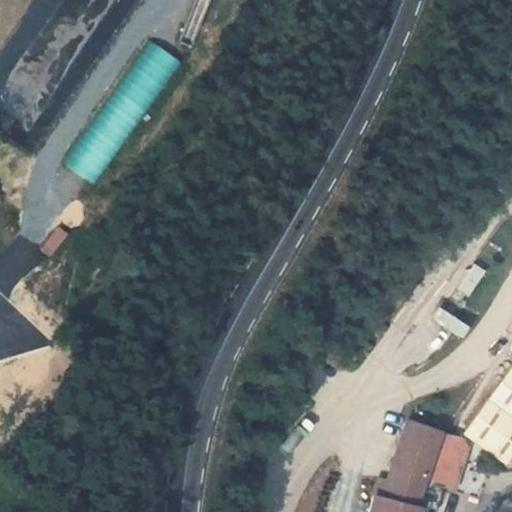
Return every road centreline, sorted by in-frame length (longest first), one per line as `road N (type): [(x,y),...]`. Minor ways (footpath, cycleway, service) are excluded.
road 1 (primary): [(407,0),(325,181),(225,353),(192,448),(187,511)]
road 2 (unclassified): [(270,511),(289,462),(511,188)]
